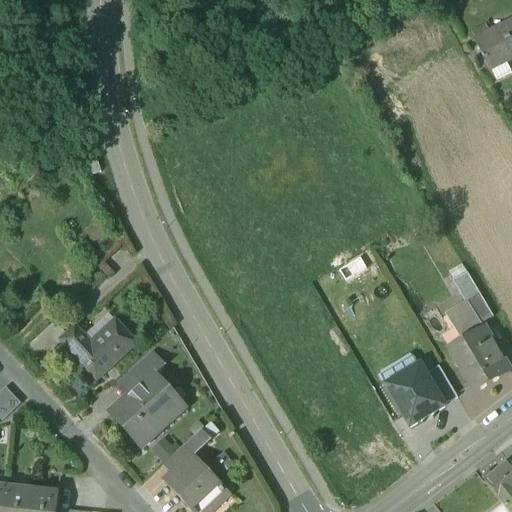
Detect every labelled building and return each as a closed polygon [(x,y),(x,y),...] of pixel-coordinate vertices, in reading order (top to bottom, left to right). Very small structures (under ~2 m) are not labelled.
[(511,22),(475,42),(491,73),(511,61),(511,22)] [(97,163),(88,166),(92,177),(101,174),(97,163)] [(467,275),(454,283),(466,304),(479,296),(467,275)] [(479,296),(466,304),(480,327),(481,326),(493,319),(479,296)] [(466,304),(445,317),(462,343),(484,330),(481,326),(480,327),(466,304)] [(90,347),(75,331),(67,338),(61,343),(61,344),(97,382),(135,346),(115,324),(90,347)] [(54,325),(28,349),(41,363),(61,344),(61,343),(67,338),(54,325)] [(462,343),(449,351),(475,395),(510,374),(484,330),(462,343)] [(150,358),(130,377),(141,389),(153,378),(154,379),(164,370),(152,357),(150,358)] [(446,411),(444,406),(426,376),(421,366),(383,388),(408,433),(446,411)] [(444,406),(456,399),(439,368),(426,376),(444,406)] [(154,379),(153,378),(141,389),(111,415),(131,437),(141,449),(147,443),(183,411),(154,379)] [(178,455),(163,467),(172,476),(192,458),(193,459),(209,444),(200,434),(178,455)] [(152,455),(163,467),(178,455),(166,442),(152,455)] [(193,459),(192,458),(172,476),(164,484),(191,511),(220,511),(233,500),(193,459)] [(511,467),(509,464),(484,485),(501,507),(511,497),(511,467)] [(29,511),(32,494),(6,491),(3,511),(29,511)] [(58,496),(32,494),(29,511),(56,511),(57,511),(58,496)] [(511,511),(511,497),(501,507),(505,511),(511,511)]
